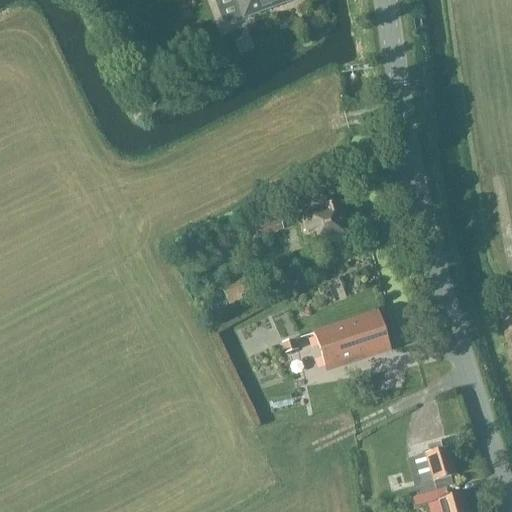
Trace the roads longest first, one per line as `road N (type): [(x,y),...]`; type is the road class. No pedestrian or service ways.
road 1 (tertiary): [(501,511),(419,220),(383,0)]
road 2 (track): [(102,222),(314,124),(402,110)]
road 3 (track): [(306,454),(461,379)]
